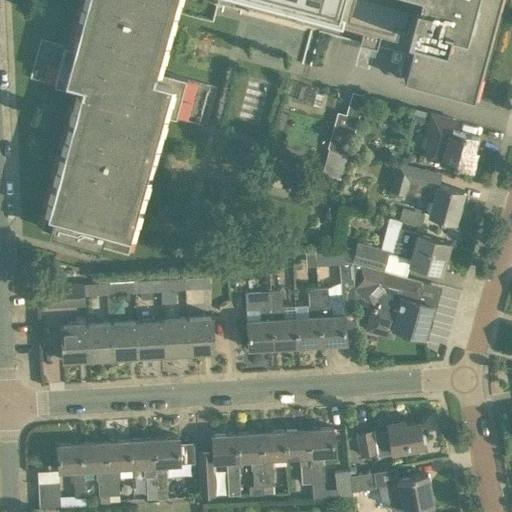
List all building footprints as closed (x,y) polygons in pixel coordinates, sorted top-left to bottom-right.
[(83,0),(71,47),(64,45),(53,84),(78,91),(40,227),(82,238),(99,243),(127,250),(164,114),(175,117),(186,78),(158,70),(166,41),(168,31),(176,4),(176,0),(83,0)] [(269,0),(274,1),(273,0),(287,0),(335,13),(334,15),(364,23),(359,42),(376,46),(381,27),(395,31),(397,24),(421,31),(417,44),(413,43),(403,79),(473,98),(499,0),(269,0)] [(363,94),(351,91),(345,113),(336,111),(326,147),(348,153),(363,94)] [(425,111),(414,108),(410,118),(422,122),(425,111)] [(478,136),(450,129),(452,118),(427,111),(421,135),(428,137),(423,158),(434,161),(442,158),(441,159),(469,167),(478,136)] [(454,220),(463,190),(438,183),(441,172),(397,160),(388,189),(432,200),(428,213),(454,220)] [(424,222),(426,210),(404,205),(402,218),(424,222)] [(441,270),(449,241),(416,232),(416,231),(399,227),(392,250),(357,241),(351,261),(370,266),(405,275),(408,264),(410,262),(441,270)] [(338,262),(342,261),(342,246),(327,247),(314,248),(314,257),(315,263),(338,262)] [(314,257),(314,248),(305,249),(305,257),(314,257)] [(320,343),(345,342),(344,322),(354,321),(352,288),(350,261),(338,262),(341,300),(328,301),(327,286),(317,287),(320,343)] [(370,266),(351,261),(350,261),(352,288),(371,305),(365,328),(382,332),(391,335),(394,327),(394,328),(409,332),(409,331),(423,335),(432,304),(416,299),(421,280),(405,275),(370,266)] [(209,274),(184,276),(184,288),(210,287),(209,274)] [(159,290),(184,288),(184,276),(159,278),(159,290)] [(134,292),(159,290),(159,278),(134,279),(134,292)] [(109,293),(134,292),(134,279),(109,281),(109,293)] [(84,295),(109,293),(109,281),(83,282),(84,295)] [(85,305),(84,295),(83,282),(46,284),(47,307),(85,305)] [(47,303),(46,285),(37,286),(38,304),(47,303)] [(307,287),(307,315),(295,316),(297,345),(320,343),(317,287),(307,287)] [(269,290),(272,347),(297,345),(295,316),(294,305),(280,306),(279,289),(269,290)] [(249,348),(272,347),(269,290),(244,291),(245,309),(258,308),(259,318),(247,319),(249,348)] [(212,314),(186,316),(188,351),(214,350),(212,314)] [(188,351),(186,316),(161,317),(163,353),(188,351)] [(163,353),(161,317),(135,319),(138,354),(163,353)] [(138,354),(135,319),(111,321),(113,356),(138,354)] [(113,356),(111,321),(85,322),(88,357),(113,356)] [(62,359),(88,357),(85,322),(59,324),(62,359)] [(418,421),(388,426),(388,429),(373,431),(372,428),(356,431),(360,455),(376,451),(377,456),(393,453),(392,451),(422,446),(422,443),(425,441),(423,433),(420,432),(418,421)] [(334,453),(332,426),(307,427),(310,482),(321,481),(320,465),(322,465),(321,454),(334,453)] [(310,482),(307,427),(283,429),(285,456),(299,456),(300,482),(310,482)] [(285,456),(283,429),(259,430),(261,458),(262,484),(273,483),(271,457),(285,456)] [(259,430),(235,432),(237,460),(238,460),(250,459),(251,471),(252,471),(253,484),(248,485),(249,494),(263,493),(262,484),(261,458),(259,430)] [(237,460),(235,432),(212,433),(213,461),(226,460),(227,493),(239,493),(238,460),(237,460)] [(177,435),(152,436),(156,497),(167,497),(165,471),(180,470),(179,462),(194,461),(193,441),(178,442),(177,435)] [(129,438),(130,465),(143,465),(143,476),(145,476),(146,498),(156,497),(152,436),(129,438)] [(130,465),(129,438),(105,439),(108,494),(119,494),(117,477),(120,477),(119,466),(130,465)] [(108,494),(105,439),(81,441),(82,468),(83,468),(95,468),(96,478),(98,478),(98,495),(108,494)] [(57,442),(58,470),(70,469),(70,479),(73,479),(74,496),(85,495),(83,468),(82,468),(81,441),(57,442)] [(213,469),(199,470),(200,495),(214,494),(213,469)] [(351,495),(351,491),(349,475),(349,469),(334,471),(336,496),(351,495)] [(372,471),(349,475),(351,491),(375,486),(372,471)] [(427,473),(399,478),(399,480),(377,484),(381,505),(391,502),(393,510),(404,508),(433,503),(427,473)] [(59,480),(38,481),(38,494),(60,493),(59,480)] [(60,493),(38,494),(39,506),(60,505),(60,493)]
